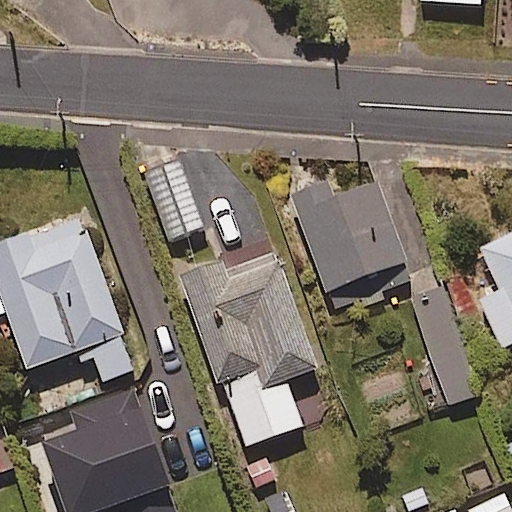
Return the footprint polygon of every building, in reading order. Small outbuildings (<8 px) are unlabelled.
[(136,204),(114,145),(79,158),(102,217),(136,204)] [(206,228),(182,160),(146,172),(170,240),(206,228)] [(410,259),(380,178),(332,195),(327,182),(292,195),(327,290),(410,259)] [(0,315),(9,312),(28,368),(79,350),(82,360),(96,355),(104,380),(138,368),(84,214),(0,243),(0,315)] [(511,347),(511,231),(484,244),(502,286),(481,295),(504,351),(511,347)] [(320,367),(279,247),(221,267),(219,258),(180,271),(223,399),(234,396),(250,444),(304,426),(288,378),(320,367)] [(480,394),(446,290),(416,300),(450,404),(480,394)] [(0,475),(17,468),(0,418),(0,475)] [(511,511),(511,503),(506,493),(471,511),(511,511)]
